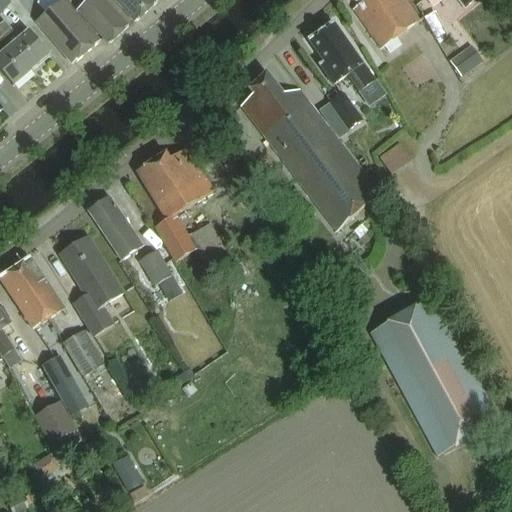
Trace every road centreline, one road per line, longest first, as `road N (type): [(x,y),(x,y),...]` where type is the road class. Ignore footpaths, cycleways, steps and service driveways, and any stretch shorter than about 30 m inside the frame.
road 1 (unclassified): [(0,268),(263,64),(326,0)]
road 2 (tertiary): [(0,168),(201,0)]
